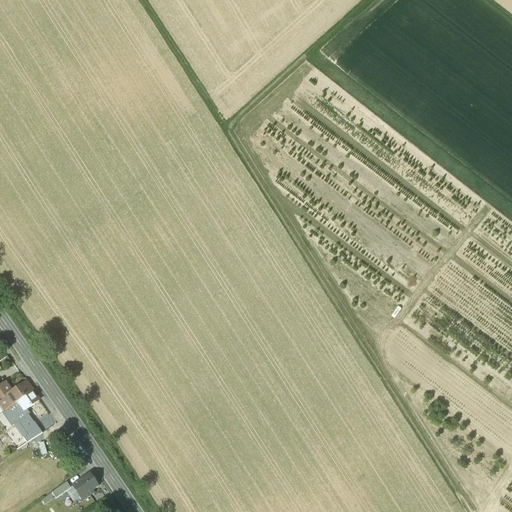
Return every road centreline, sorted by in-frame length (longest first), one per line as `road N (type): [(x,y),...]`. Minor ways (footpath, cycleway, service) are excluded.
road 1 (track): [(142,0),(470,511)]
road 2 (secondary): [(134,511),(0,316)]
road 3 (track): [(223,127),(367,0)]
